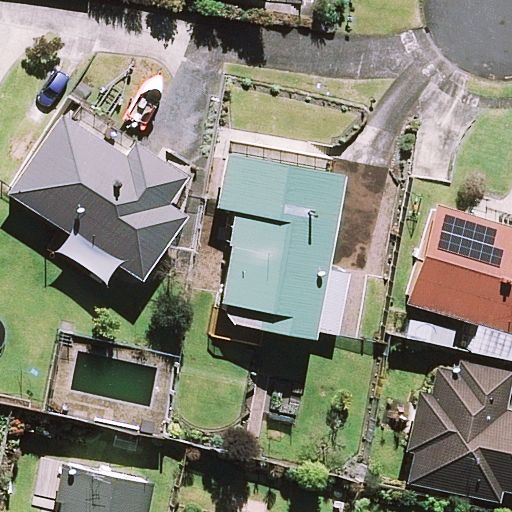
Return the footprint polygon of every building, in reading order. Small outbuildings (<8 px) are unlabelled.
[(106,152),(51,117),(1,195),(132,279),(174,215),(156,204),(174,175),(115,138),(106,152)] [(303,330),(332,335),(342,273),(313,268),(329,172),(222,154),(213,208),(224,210),(205,320),(302,336),(303,330)] [(511,226),(511,228),(427,204),(399,304),(468,323),(461,348),(509,361),(511,349),(511,226)] [(454,327),(403,314),(396,340),(447,353),(454,327)] [(504,373),(419,358),(398,484),(511,503),(511,415),(497,413),(504,373)] [(137,511),(142,478),(53,467),(47,511),(137,511)]
